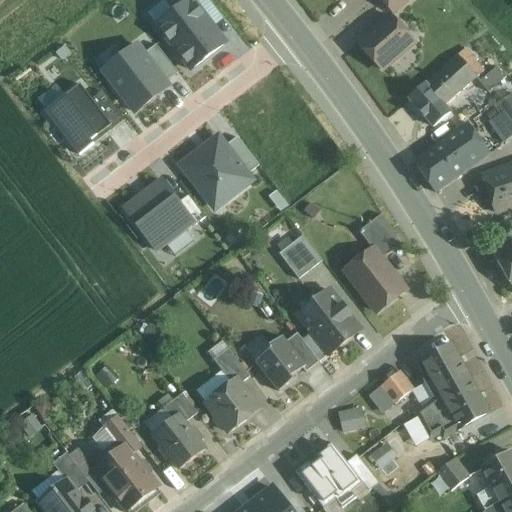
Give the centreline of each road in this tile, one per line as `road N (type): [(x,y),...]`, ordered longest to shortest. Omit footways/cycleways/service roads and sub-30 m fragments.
road 1 (residential): [(475,302),(189,511)]
road 2 (tertiary): [(296,36),(396,173),(475,302)]
road 3 (residential): [(296,36),(100,185)]
